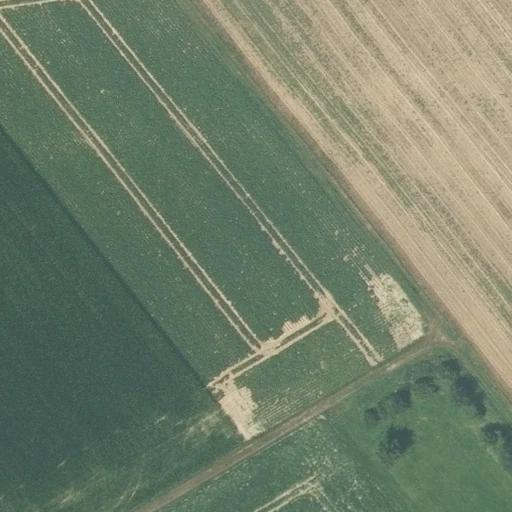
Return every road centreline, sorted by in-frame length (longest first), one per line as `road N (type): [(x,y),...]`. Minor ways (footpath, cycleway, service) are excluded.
road 1 (track): [(511,419),(171,0)]
road 2 (track): [(131,511),(440,339)]
